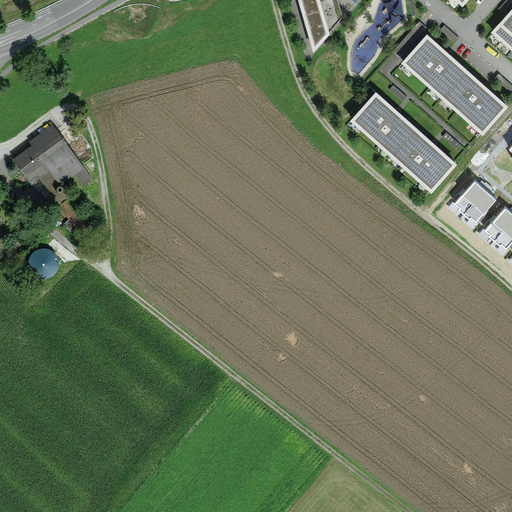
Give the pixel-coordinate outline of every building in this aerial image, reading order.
[(297,0),(312,51),(340,19),(334,0),(297,0)] [(511,9),(490,33),(511,52),(511,9)] [(505,110),(425,38),(402,64),(481,135),(505,110)] [(453,168),(373,96),(349,122),(429,194),(453,168)] [(31,140),(35,147),(18,159),(36,184),(53,172),(60,184),(76,173),(85,186),(95,179),(55,123),(31,140)] [(464,213),(489,184),(479,176),(454,205),(464,213)] [(489,184),(464,213),(474,222),(499,193),(489,184)] [(73,195),(61,206),(84,232),(96,222),(73,195)] [(494,237),(511,216),(511,202),(509,200),(484,229),(494,237)] [(511,216),(494,237),(504,246),(511,236),(511,216)]
